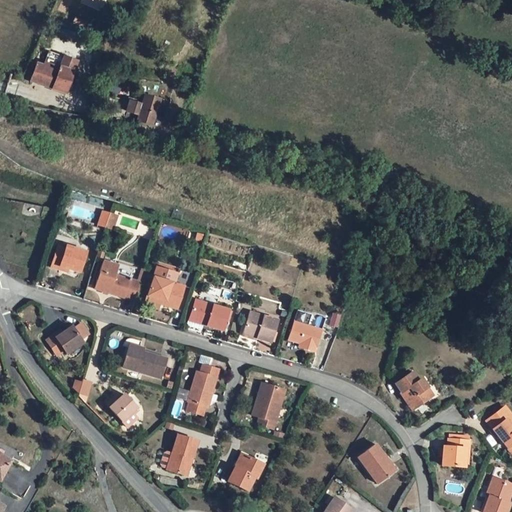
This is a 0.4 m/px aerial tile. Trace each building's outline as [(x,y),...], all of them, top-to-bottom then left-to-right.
[(48,52),(43,67),(52,70),(56,59),(75,66),(77,62),(48,52)] [(43,67),(37,65),(31,81),(66,93),(75,66),(56,59),(52,70),(43,67)] [(138,120),(153,124),(160,100),(145,96),(144,102),(138,100),(129,98),(126,107),(129,108),(128,111),(140,115),(138,120)] [(98,224),(105,226),(109,214),(102,212),(98,224)] [(113,229),(117,216),(109,214),(105,226),(113,229)] [(65,249),(57,247),(51,267),(59,269),(60,266),(68,269),(80,272),(86,252),(66,246),(65,249)] [(118,266),(103,262),(95,289),(135,301),(144,272),(140,271),(137,283),(115,276),(118,266)] [(179,270),(157,263),(155,268),(177,275),(179,270)] [(155,268),(144,306),(158,310),(160,304),(177,309),(183,287),(174,284),(177,275),(155,268)] [(232,311),(195,301),(190,318),(208,323),(207,326),(215,328),(216,326),(223,328),(226,320),(229,321),(232,311)] [(277,321),(249,313),(243,334),(271,342),(277,321)] [(207,326),(208,323),(190,318),(188,325),(202,329),(203,325),(207,326)] [(223,328),(216,326),(215,328),(226,331),(229,321),(226,320),(223,328)] [(330,334),(336,335),(339,322),(335,321),(330,334)] [(293,323),(288,340),(300,344),(305,345),(304,350),(314,353),(321,331),(293,323)] [(89,335),(81,324),(73,329),(72,327),(62,334),(56,338),(55,336),(47,341),(58,356),(65,351),(67,354),(83,343),(81,340),(89,335)] [(143,352),(144,348),(130,344),(129,348),(143,352)] [(129,348),(128,348),(122,367),(161,379),(166,359),(143,352),(129,348)] [(209,393),(211,394),(218,370),(203,365),(201,373),(197,372),(188,402),(189,402),(186,411),(202,415),(205,407),(209,393)] [(418,381),(411,372),(395,383),(402,393),(404,391),(408,398),(405,400),(409,405),(417,407),(429,398),(423,390),(427,388),(421,379),(418,381)] [(91,383),(82,380),(81,383),(78,394),(79,394),(87,397),(91,383)] [(78,394),(81,383),(76,381),(73,389),(78,394)] [(285,390),(262,383),(259,391),(262,392),(258,405),(255,404),(252,416),(259,418),(267,420),(265,426),(273,429),(285,390)] [(429,398),(433,396),(427,388),(423,390),(429,398)] [(137,408),(124,394),(119,399),(116,396),(106,404),(122,422),(137,408)] [(511,417),(504,407),(488,420),(494,428),(493,430),(511,453),(511,417)] [(258,424),(265,426),(267,420),(259,418),(258,424)] [(493,430),(494,428),(488,420),(486,421),(493,430)] [(197,441),(177,435),(167,470),(184,475),(190,457),(192,458),(197,441)] [(468,437),(449,435),(449,439),(448,439),(447,447),(443,446),(441,465),(463,467),(463,464),(465,449),(468,449),(468,441),(467,441),(468,437)] [(358,457),(378,484),(392,474),(389,470),(383,461),(386,459),(380,451),(375,444),(358,457)] [(18,465),(24,452),(17,448),(10,461),(18,465)] [(383,461),(389,470),(394,466),(382,450),(380,451),(386,459),(383,461)] [(235,468),(237,469),(243,455),(241,454),(235,468)] [(0,480),(10,461),(0,455),(0,480)] [(263,464),(243,455),(237,469),(235,468),(228,482),(248,491),(254,478),(257,479),(263,464)] [(184,475),(187,476),(192,458),(190,457),(184,475)] [(510,484),(493,478),(487,496),(489,497),(483,511),(505,511),(509,504),(507,503),(504,502),(510,484)] [(351,511),(352,510),(334,498),(324,511),(351,511)]
